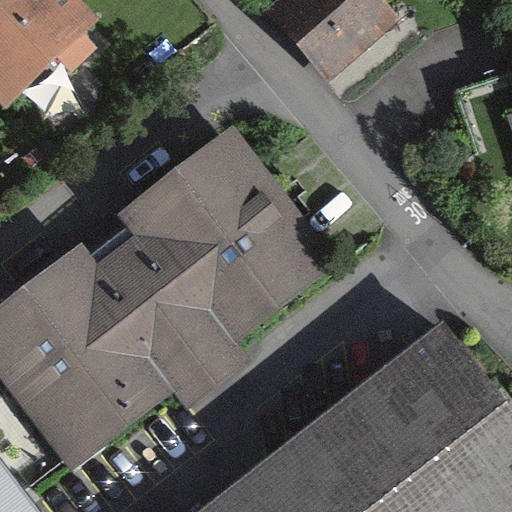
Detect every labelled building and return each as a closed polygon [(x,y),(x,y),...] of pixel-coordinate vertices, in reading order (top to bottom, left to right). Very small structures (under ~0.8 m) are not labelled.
[(99,21),(78,0),(0,0),(0,106),(7,113),(59,63),(72,76),(97,51),(83,37),(99,21)] [(401,20),(382,0),(279,0),(265,12),(329,84),(401,20)] [(339,265),(232,128),(116,219),(126,232),(93,258),(81,243),(0,306),(0,382),(72,475),(175,395),(187,409),(247,362),(235,346),(339,265)] [(511,469),(511,413),(442,324),(322,418),(294,380),(187,463),(216,501),(201,511),(511,511),(511,474),(510,471),(511,469)] [(0,511),(37,511),(0,463),(0,511)]
